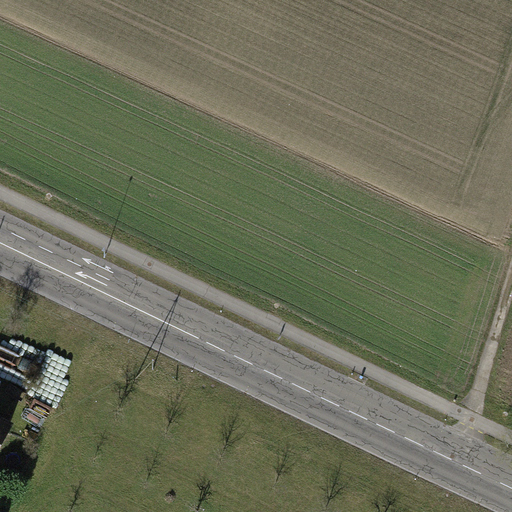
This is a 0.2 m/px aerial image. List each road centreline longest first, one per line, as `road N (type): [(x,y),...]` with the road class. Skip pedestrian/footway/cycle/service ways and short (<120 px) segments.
road 1 (tertiary): [(511,487),(0,240)]
road 2 (track): [(454,460),(511,280)]
